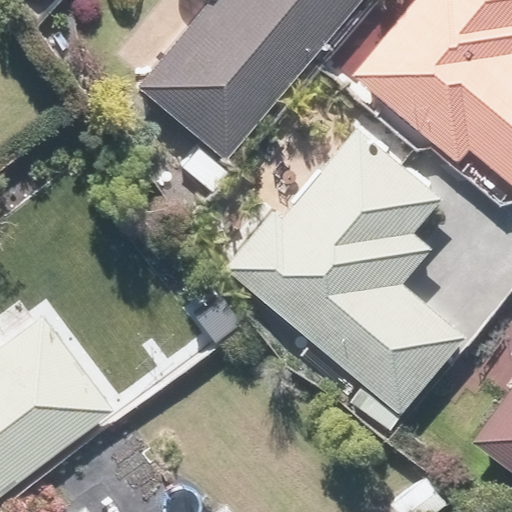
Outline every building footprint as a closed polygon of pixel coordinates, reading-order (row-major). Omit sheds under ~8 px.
[(213,158),(346,0),(192,0),(124,82),(213,158)] [(511,0),(415,0),(349,79),(457,170),(467,158),(511,195),(511,0)] [(273,198),(217,255),(389,421),(469,338),(404,276),(432,247),(414,229),(443,198),(371,128),(288,213),(273,198)] [(0,492),(107,407),(31,312),(0,336),(0,492)] [(511,372),(465,433),(511,469),(511,372)] [(444,511),(451,506),(425,474),(389,505),(395,511),(444,511)] [(226,511),(219,502),(205,511),(83,511),(78,504),(67,511),(226,511)]
